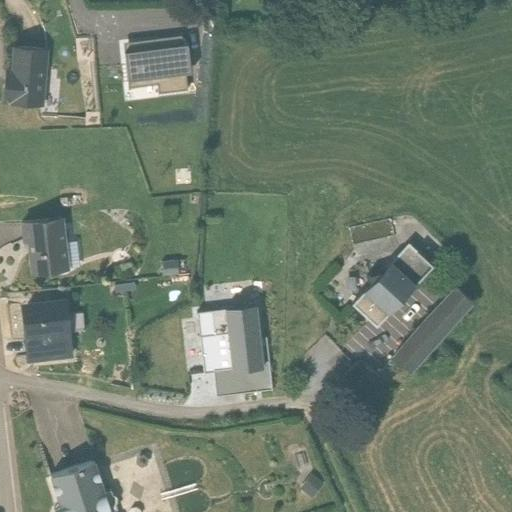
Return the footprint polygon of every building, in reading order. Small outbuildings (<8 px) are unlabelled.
[(186,37),(128,44),(133,83),(191,76),(186,37)] [(47,48),(12,46),(11,67),(4,66),(2,102),(42,105),(47,48)] [(64,218),(25,223),(31,275),(70,270),(64,218)] [(427,265),(404,244),(347,306),(371,327),(427,265)] [(179,259),(160,260),(161,277),(180,276),(179,259)] [(472,300),(453,281),(390,355),(411,371),(472,300)] [(66,296),(19,301),(26,361),(72,356),(66,296)] [(199,338),(229,334),(233,367),(213,369),(216,395),(269,389),(266,363),(262,363),(256,308),(226,311),(197,315),(199,338)] [(110,511),(95,459),(48,475),(60,511),(110,511)] [(322,482),(308,471),(297,484),(311,495),(322,482)]
